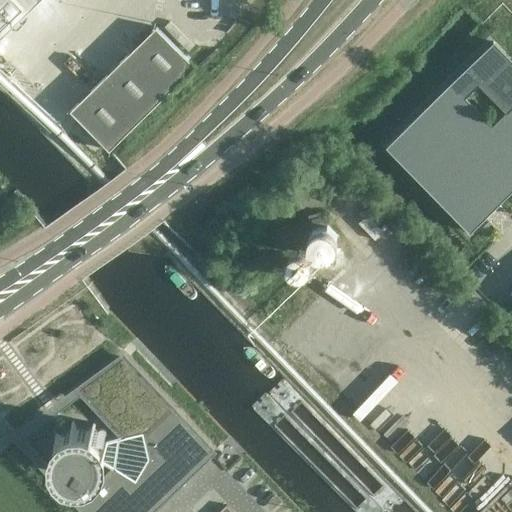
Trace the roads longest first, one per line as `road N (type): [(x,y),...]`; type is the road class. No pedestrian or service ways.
road 1 (primary): [(185,159),(227,138),(371,0)]
road 2 (primary): [(185,159),(0,295)]
road 3 (primary): [(324,0),(185,159)]
